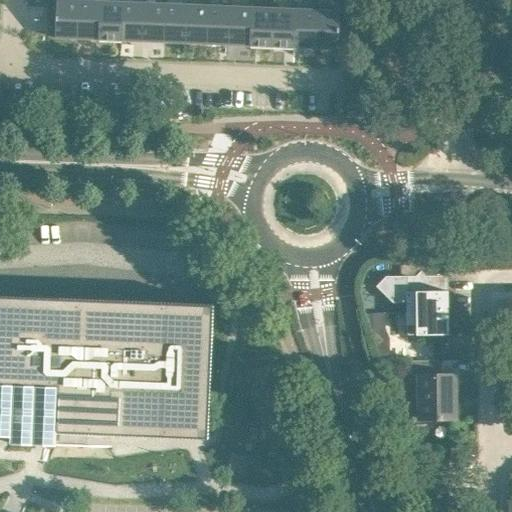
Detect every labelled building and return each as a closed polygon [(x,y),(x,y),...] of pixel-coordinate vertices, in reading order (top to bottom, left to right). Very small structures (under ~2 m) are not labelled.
[(76,0),(56,0),(55,37),(77,38),(79,0),(76,0)] [(79,0),(77,38),(99,39),(100,1),(79,0)] [(100,1),(99,39),(121,40),(122,2),(100,1)] [(122,2),(121,40),(142,41),(144,3),(122,2)] [(144,3),(142,41),(164,42),(166,4),(144,3)] [(166,4),(164,42),(186,43),(187,4),(166,4)] [(187,4),(186,43),(207,43),(209,5),(187,4)] [(209,5),(207,43),(229,44),(231,6),(209,5)] [(231,6),(229,44),(251,45),(252,7),(231,6)] [(252,7),(251,45),(273,46),(274,8),(252,7)] [(274,8),(273,46),(294,47),(296,9),(274,8)] [(296,9),(294,47),(316,48),(318,10),(296,9)] [(318,10),(316,48),(338,49),(339,11),(318,10)] [(377,65),(389,73),(399,58),(387,50),(377,65)] [(376,286),(393,302),(406,302),(406,335),(448,334),(448,275),(426,275),(421,271),(416,276),(386,276),(379,283),(376,286)] [(0,435),(10,436),(10,443),(34,444),(54,445),(110,447),(110,434),(121,434),(206,438),(208,398),(209,388),(212,305),(127,301),(0,296),(0,435)] [(455,374),(439,375),(438,360),(410,361),(411,388),(419,387),(419,419),(437,419),(437,420),(441,420),(441,419),(455,418),(455,374)]
